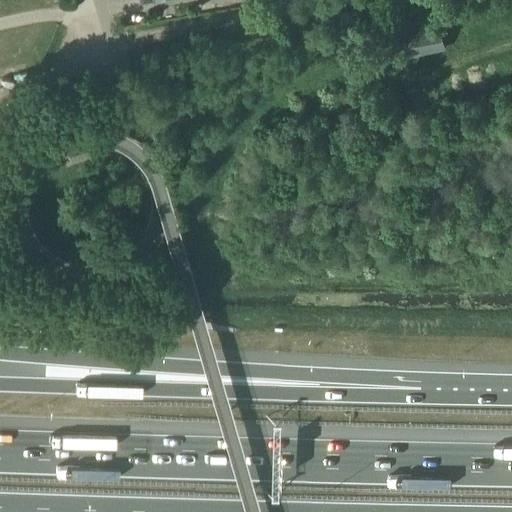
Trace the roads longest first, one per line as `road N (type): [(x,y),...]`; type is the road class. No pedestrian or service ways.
road 1 (motorway): [(511,466),(0,453)]
road 2 (motorway): [(417,397),(0,354)]
road 3 (motorway): [(417,397),(0,385)]
road 4 (track): [(112,45),(362,0)]
